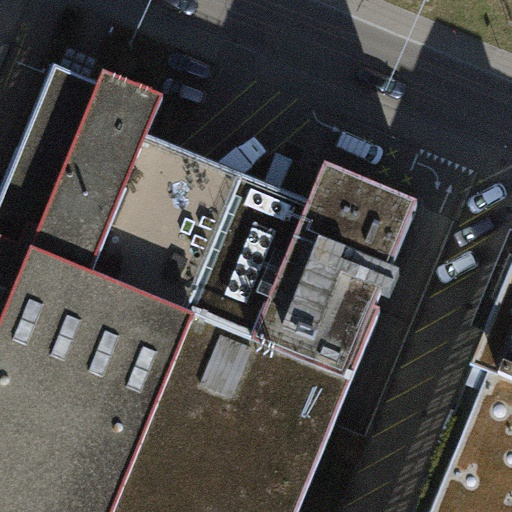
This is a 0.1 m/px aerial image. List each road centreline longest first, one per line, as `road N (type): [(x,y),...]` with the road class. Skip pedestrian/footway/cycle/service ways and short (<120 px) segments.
road 1 (unknown): [(485,158),(357,511)]
road 2 (residential): [(222,0),(511,121)]
